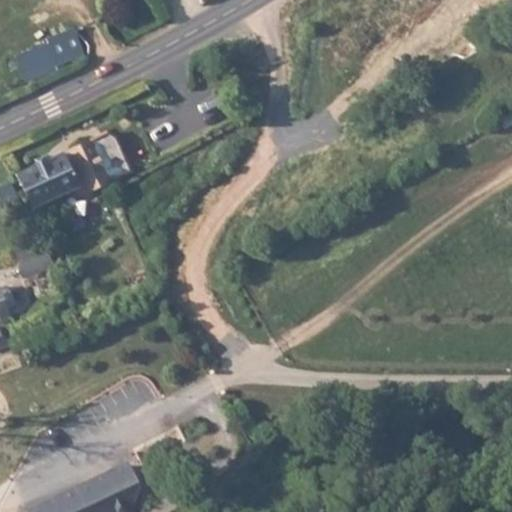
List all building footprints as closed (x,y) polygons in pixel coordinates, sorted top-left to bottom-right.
[(56,49),(63,61),(89,47),(83,34),(56,49)] [(82,138),(106,187),(156,163),(140,130),(118,120),(82,138)] [(64,158),(21,180),(32,203),(77,184),(64,158)] [(5,286),(0,287),(0,298),(3,311),(10,309),(13,304),(10,290),(5,286)] [(0,510),(0,511),(60,511),(106,489),(92,465),(0,510)]
